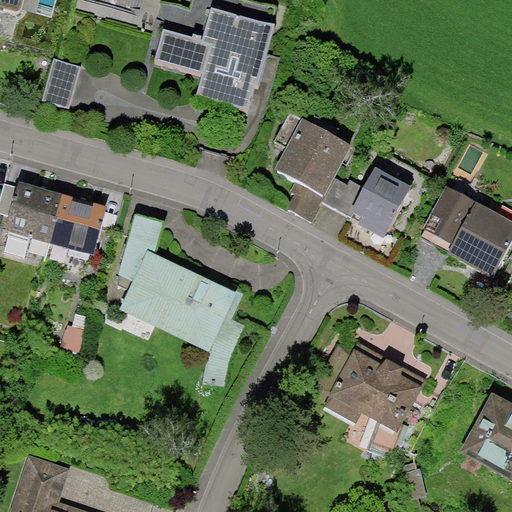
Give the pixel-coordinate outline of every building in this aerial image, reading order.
[(0,0),(0,9),(28,17),(32,0),(0,0)] [(208,44),(172,34),(163,65),(212,79),(206,101),(253,114),(259,90),(264,91),(281,30),(217,12),(208,44)] [(357,152),(306,123),(277,173),(328,203),(357,152)] [(416,194),(381,174),(355,219),(390,240),(416,194)] [(96,258),(110,213),(15,183),(1,228),(96,258)] [(511,251),(511,224),(452,190),(428,230),(458,247),(452,258),(494,282),(511,251)] [(135,217),(118,277),(135,284),(121,315),(212,357),(202,385),(224,388),(246,329),(233,320),(243,298),(153,259),(163,225),(135,217)] [(361,350),(329,408),(402,448),(434,390),(361,350)] [(511,405),(496,397),(464,455),(511,481),(511,405)] [(73,472),(32,458),(14,511),(76,511),(61,507),(73,472)]
